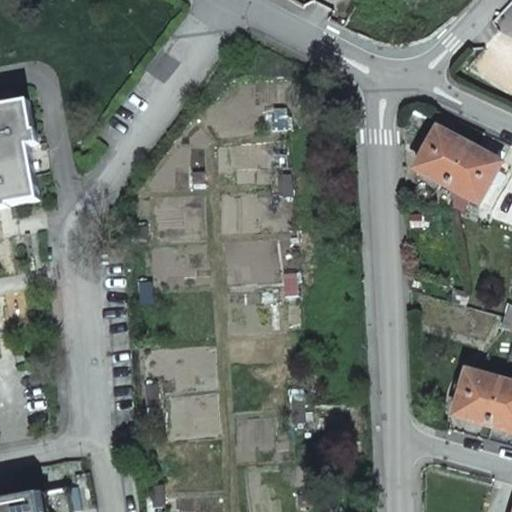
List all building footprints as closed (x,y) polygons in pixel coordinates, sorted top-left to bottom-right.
[(357,33),(363,23),(348,15),(342,26),(357,33)] [(0,210),(9,208),(9,207),(39,201),(29,146),(39,144),(36,131),(34,132),(29,101),(0,106),(0,210)] [(421,143),(428,147),(440,127),(432,123),(421,143)] [(502,161),(471,143),(440,127),(428,147),(417,168),(440,180),(448,184),(479,201),(502,161)] [(440,180),(417,168),(419,198),(429,201),(440,180)] [(458,303),(464,305),(467,293),(462,292),(458,303)] [(511,379),(504,377),(469,366),(456,416),(491,425),(511,431),(511,379)] [(70,511),(71,511),(80,510),(76,488),(0,501),(0,511),(70,511)]
